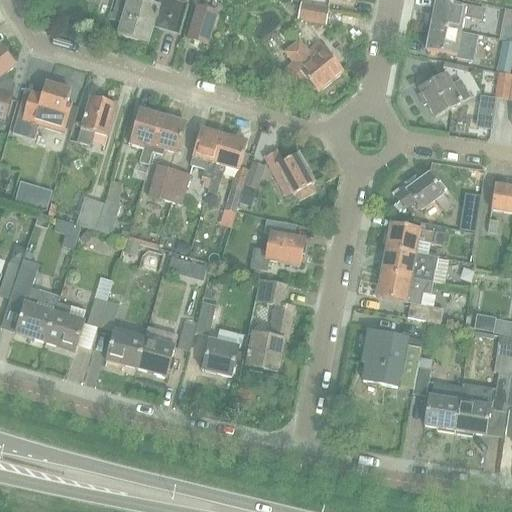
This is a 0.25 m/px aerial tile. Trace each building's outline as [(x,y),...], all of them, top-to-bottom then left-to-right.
[(113,0),(107,21),(122,25),(118,37),(148,46),(155,24),(180,31),(187,7),(165,0),(160,0),(158,7),(133,0),(113,0)] [(434,3),(430,27),(459,34),(462,19),(479,22),(482,10),(464,7),(464,9),(434,3)] [(325,26),(328,9),(301,4),(298,21),(325,26)] [(208,45),(216,15),(197,10),(189,39),(208,45)] [(430,27),(425,52),(454,58),(454,60),(471,64),(476,37),(459,34),(430,27)] [(511,30),(500,28),(498,39),(511,42),(511,30)] [(299,88),(306,82),(317,95),(343,74),(319,43),(307,52),(299,42),(284,53),(293,64),(285,70),(284,79),(290,87),(299,88)] [(6,75),(15,67),(0,48),(0,116),(4,117),(1,128),(2,128),(3,124),(4,124),(13,94),(12,94),(14,85),(6,75)] [(497,62),(495,72),(509,75),(511,65),(497,62)] [(444,76),(417,90),(420,96),(417,97),(422,107),(425,105),(433,119),(470,99),(461,81),(450,87),(444,76)] [(507,101),(511,78),(498,76),(494,99),(507,101)] [(20,105),(11,136),(33,142),(38,124),(64,131),(67,119),(63,118),(70,92),(45,85),(37,110),(20,105)] [(480,97),(477,113),(492,115),(494,99),(480,97)] [(90,98),(76,143),(90,148),(94,135),(107,139),(117,106),(90,98)] [(149,167),(153,153),(163,118),(139,112),(130,141),(144,145),(138,165),(149,167)] [(163,118),(153,153),(161,156),(163,151),(177,154),(185,125),(163,118)] [(201,179),(211,181),(224,137),(200,130),(192,159),(189,165),(204,169),(201,179)] [(224,137),(211,181),(219,184),(224,168),(238,173),(247,143),(224,137)] [(314,194),(313,190),(310,186),(314,184),(298,156),(283,165),(277,153),(265,160),(279,186),(282,185),(289,198),(296,195),(300,202),(314,194)] [(246,174),(243,187),(256,191),(263,167),(252,164),(248,175),(246,174)] [(171,204),(180,173),(156,167),(148,198),(171,204)] [(180,173),(171,204),(180,207),(189,176),(180,173)] [(444,216),(452,210),(428,177),(415,185),(414,183),(395,197),(405,210),(414,204),(419,211),(433,201),(444,216)] [(122,185),(111,183),(98,232),(110,235),(118,206),(117,206),(122,185)] [(489,213),(511,215),(511,189),(493,187),(489,213)] [(230,188),(223,211),(234,215),(241,191),(230,188)] [(243,188),(239,205),(251,208),(256,192),(243,188)] [(464,195),(463,207),(477,209),(479,197),(464,195)] [(84,199),(76,225),(79,226),(94,230),(98,232),(105,206),(84,199)] [(39,217),(36,227),(47,231),(50,221),(39,217)] [(464,218),(462,233),(473,235),(474,235),(477,221),(464,218)] [(489,221),(487,233),(496,234),(498,222),(489,221)] [(56,222),(53,233),(76,240),(79,229),(56,222)] [(253,250),(250,266),(267,269),(268,262),(300,268),(304,242),(293,240),(295,228),(266,223),(263,235),(270,236),(267,253),(253,250)] [(390,225),(385,250),(415,256),(415,251),(418,252),(420,244),(442,248),(446,230),(434,228),(433,233),(419,231),(390,225)] [(87,232),(79,241),(85,247),(93,238),(87,232)] [(127,244),(124,254),(134,257),(137,247),(127,244)] [(179,244),(176,253),(187,256),(190,247),(179,244)] [(385,250),(380,275),(431,284),(436,260),(415,256),(385,250)] [(447,268),(464,269),(465,257),(448,256),(447,268)] [(7,268),(0,290),(0,297),(9,300),(19,271),(7,268)] [(19,271),(9,300),(21,304),(30,275),(19,271)] [(429,296),(431,284),(380,275),(375,299),(409,305),(406,319),(439,326),(442,311),(420,307),(422,295),(429,296)] [(288,339),(294,310),(283,307),(286,288),(259,283),(255,304),(277,308),(271,335),(260,333),(259,338),(253,337),(248,368),(250,368),(249,372),(262,375),(263,371),(278,374),(284,338),(288,339)] [(24,305),(14,335),(44,344),(57,304),(59,299),(31,290),(26,305),(24,305)] [(94,300),(86,325),(98,328),(105,303),(94,300)] [(105,303),(98,328),(110,332),(118,307),(105,303)] [(57,304),(44,344),(74,354),(79,338),(84,323),(81,323),(84,313),(57,304)] [(196,327),(194,334),(207,338),(215,308),(201,305),(196,327)] [(477,317),(474,331),(493,334),(495,320),(477,317)] [(184,324),(177,351),(189,354),(194,334),(196,327),(184,324)] [(105,363),(135,371),(143,340),(113,332),(105,363)] [(231,380),(239,349),(241,338),(220,333),(218,344),(209,341),(201,372),(231,380)] [(406,341),(372,334),(363,384),(397,390),(397,386),(413,389),(416,370),(420,350),(405,347),(406,341)] [(173,348),(143,340),(135,371),(165,379),(173,348)] [(511,341),(499,340),(494,373),(498,373),(511,376),(511,375),(511,372),(511,341)] [(430,372),(416,370),(413,389),(411,396),(425,399),(430,372)] [(458,399),(453,433),(485,438),(489,412),(505,415),(506,408),(510,384),(511,376),(498,373),(495,390),(461,385),(458,399)] [(424,428),(453,433),(458,399),(442,397),(442,400),(428,398),(424,428)]
